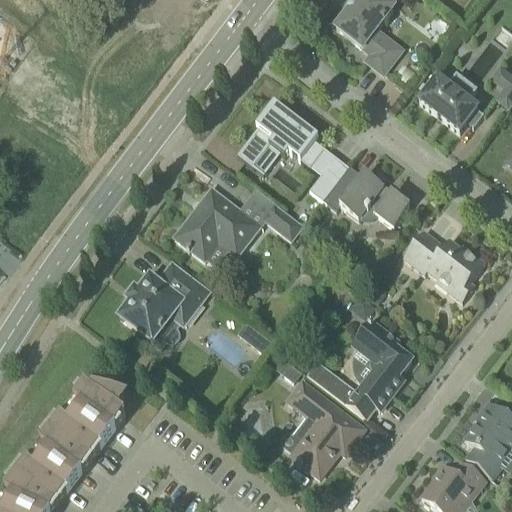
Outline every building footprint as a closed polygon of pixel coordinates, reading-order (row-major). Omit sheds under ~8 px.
[(403,54),(377,34),(383,27),(384,28),(387,24),(386,23),(393,13),(390,10),(391,6),(390,2),(387,0),(381,0),(379,1),(377,0),(360,0),(335,33),(370,60),(365,66),(383,80),(403,54)] [(437,84),(418,107),(459,138),(466,128),(472,132),(471,133),(472,134),(483,120),(477,115),(467,107),(476,95),(456,79),(447,91),(437,84)] [(497,104),(496,105),(508,114),(507,116),(508,117),(511,111),(511,85),(503,97),(498,104),(497,104)] [(314,148),(318,143),(306,134),(308,131),(302,127),(300,129),(277,112),(279,109),(278,108),(276,110),(274,109),(256,132),(258,134),(241,156),(243,157),(240,162),(238,160),(237,161),(253,174),(254,172),(253,172),(269,151),(285,162),(288,157),(300,166),(299,166),(309,174),(324,155),(314,148)] [(12,144),(0,159),(0,174),(12,183),(8,187),(21,197),(24,193),(36,202),(49,185),(40,178),(46,170),(12,144)] [(348,174),(339,186),(323,207),(336,217),(340,212),(358,226),(367,214),(393,235),(410,213),(391,199),(387,204),(379,198),(383,193),(364,178),(361,183),(348,174)] [(323,207),(339,186),(325,176),(309,197),(323,207)] [(259,232),(238,216),(211,195),(201,208),(203,209),(198,215),(196,214),(174,244),(187,254),(186,256),(189,258),(190,257),(204,267),(218,249),(236,263),(259,232)] [(301,233),(273,212),(263,225),(291,246),(301,233)] [(423,238),(411,254),(403,264),(424,281),(427,278),(437,286),(436,289),(462,309),(474,293),(470,290),(483,273),(477,268),(475,265),(473,262),(469,260),(465,259),(449,247),(443,255),(435,249),(436,247),(423,238)] [(183,330),(207,298),(171,271),(157,289),(149,283),(138,298),(134,295),(127,305),(130,308),(119,323),(137,337),(134,341),(145,349),(148,345),(152,348),(172,322),(181,329),(183,330)] [(404,376),(411,367),(395,354),(394,354),(397,350),(370,329),(365,335),(357,337),(358,345),(353,351),(375,368),(355,396),(316,366),(306,380),(345,410),(365,426),(374,413),(379,417),(402,387),(396,382),(402,374),(404,376)] [(287,407),(305,421),(316,429),(290,463),(298,468),(296,470),(301,473),(302,471),(319,484),(340,458),(344,461),(364,436),(302,388),(287,407)] [(90,467),(124,422),(125,422),(116,415),(124,405),(93,394),(91,396),(84,390),(50,435),(90,467)] [(511,451),(511,427),(504,422),(488,410),(482,419),(485,421),(465,447),(475,454),(466,466),(491,485),(501,472),(498,470),(511,451)] [(58,509),(90,467),(50,435),(17,477),(58,509)] [(445,474),(421,504),(424,507),(423,509),(426,511),(428,511),(430,511),(465,511),(470,506),(485,487),(461,469),(452,480),(445,474)] [(55,511),(58,509),(17,477),(4,495),(0,501),(0,511),(55,511)]
